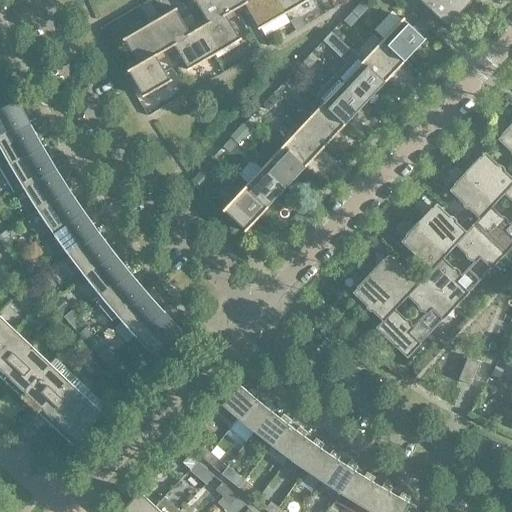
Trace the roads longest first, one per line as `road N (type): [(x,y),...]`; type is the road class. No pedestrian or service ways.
road 1 (residential): [(255,313),(127,167),(41,0)]
road 2 (residential): [(255,313),(511,34)]
road 3 (residential): [(511,481),(381,412),(255,313)]
road 4 (residential): [(61,508),(255,313)]
